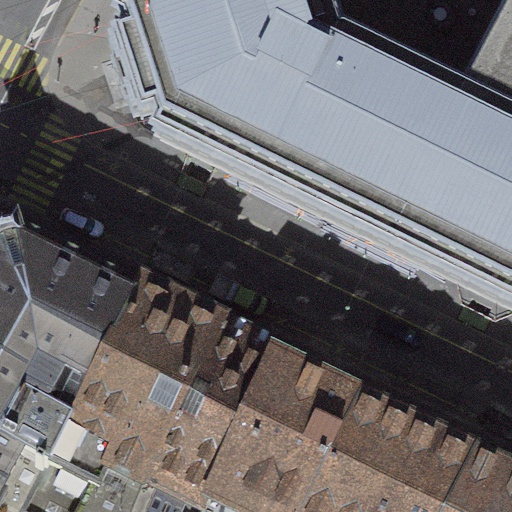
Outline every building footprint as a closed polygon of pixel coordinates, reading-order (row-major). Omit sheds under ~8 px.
[(511,0),(123,0),(117,13),(119,14),(115,20),(125,25),(128,35),(115,39),(116,43),(110,45),(122,82),(133,118),(140,116),(141,120),(154,116),(158,126),(153,135),(160,139),(160,140),(511,311),(511,0)] [(0,365),(81,410),(139,296),(1,228),(0,229),(0,365)] [(133,511),(145,487),(220,335),(179,315),(139,296),(81,410),(51,468),(49,467),(30,505),(26,511),(133,511)] [(203,511),(276,362),(248,349),(220,335),(145,487),(133,511),(203,511)] [(305,511),(359,402),(317,382),(276,362),(203,511),(305,511)] [(81,410),(0,365),(0,488),(30,505),(49,467),(51,468),(81,410)] [(448,511),(475,459),(417,431),(359,402),(305,511),(448,511)] [(511,511),(511,477),(475,459),(448,511),(511,511)] [(0,511),(26,511),(30,505),(0,488),(0,511)]
